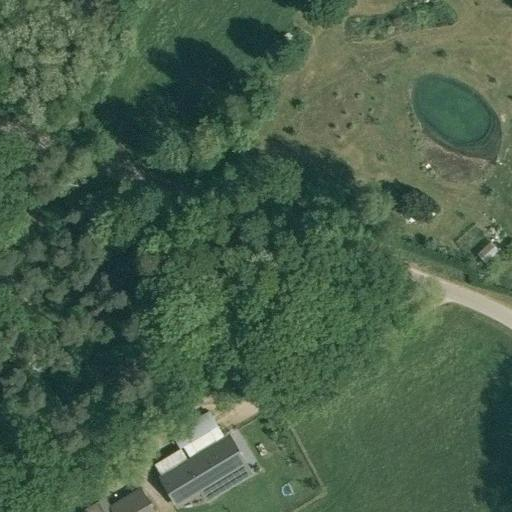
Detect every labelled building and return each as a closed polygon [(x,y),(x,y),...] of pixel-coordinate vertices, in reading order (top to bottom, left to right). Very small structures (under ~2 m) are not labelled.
[(215,263),(220,265),(223,258),(217,256),(215,263)] [(183,447),(189,457),(224,436),(218,425),(183,447)] [(163,478),(175,498),(241,459),(228,438),(163,478)] [(160,474),(187,458),(181,448),(154,464),(160,474)] [(124,507),(126,511),(160,511),(150,493),(124,507)]
